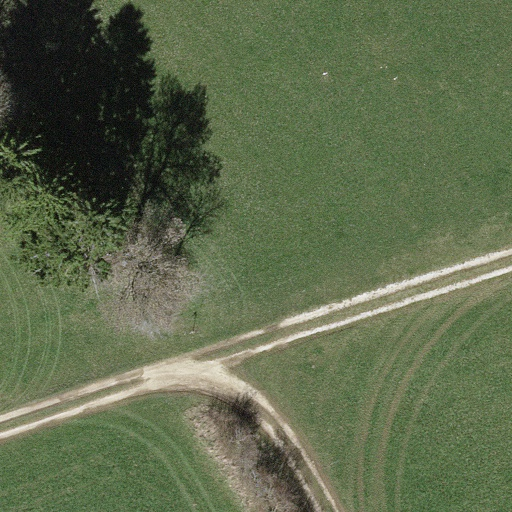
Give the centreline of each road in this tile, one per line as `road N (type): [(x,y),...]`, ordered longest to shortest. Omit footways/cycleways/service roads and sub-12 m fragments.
road 1 (track): [(183,377),(511,269)]
road 2 (track): [(183,377),(256,400),(328,511)]
road 3 (track): [(183,377),(0,438)]
